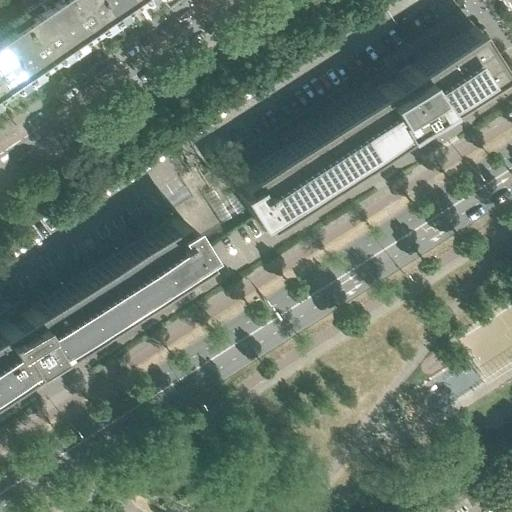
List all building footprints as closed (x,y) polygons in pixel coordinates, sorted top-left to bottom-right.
[(84,40),(91,35),(66,0),(40,0),(37,2),(75,57),(86,49),(87,45),(84,40)] [(118,26),(99,0),(66,0),(91,35),(99,30),(102,34),(106,35),(118,26)] [(134,5),(130,0),(99,0),(118,26),(129,19),(130,15),(126,11),(134,5)] [(75,57),(37,2),(16,17),(49,64),(56,59),(59,64),(63,65),(75,57)] [(41,70),(49,64),(16,17),(0,27),(0,40),(32,86),(43,78),(44,74),(41,70)] [(409,126),(416,121),(417,123),(419,125),(422,125),(425,124),(426,121),(426,118),(425,116),(432,112),(433,114),(452,102),(495,74),(502,70),(474,26),(233,179),(238,187),(234,190),(252,218),(257,216),(261,223),(410,128),(409,126)] [(32,86),(0,40),(0,85),(5,94),(13,89),(16,93),(20,94),(32,86)] [(66,348),(195,266),(203,260),(198,253),(203,250),(184,221),(180,224),(175,216),(26,311),(17,317),(13,312),(9,314),(12,320),(0,327),(0,389),(29,371),(33,379),(61,361),(57,354),(66,348)]
